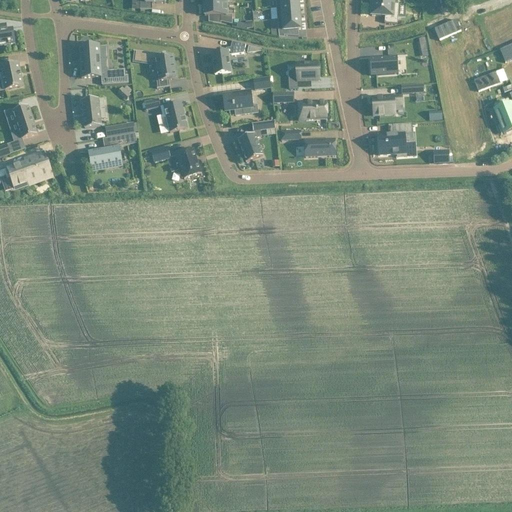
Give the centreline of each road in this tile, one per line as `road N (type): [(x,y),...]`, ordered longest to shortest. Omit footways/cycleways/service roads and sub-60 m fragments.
road 1 (residential): [(187,39),(201,103),(234,177),(362,176)]
road 2 (residential): [(26,0),(33,64),(61,150),(71,149),(63,47)]
road 3 (residential): [(362,176),(459,174),(511,163)]
road 4 (residential): [(187,39),(59,21)]
